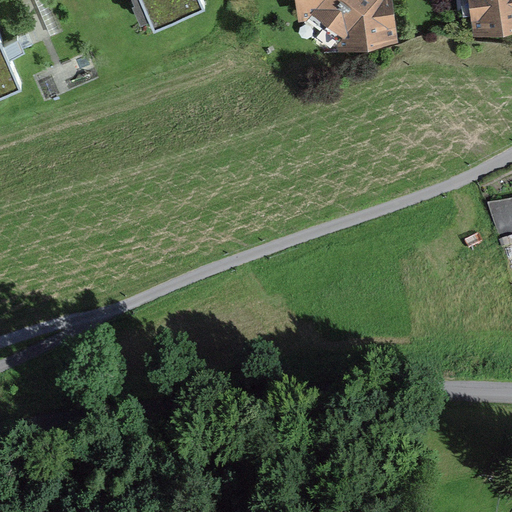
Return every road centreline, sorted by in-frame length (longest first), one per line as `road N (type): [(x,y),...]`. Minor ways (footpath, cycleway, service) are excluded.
road 1 (residential): [(0,365),(511,154)]
road 2 (residential): [(511,395),(371,388),(0,441)]
